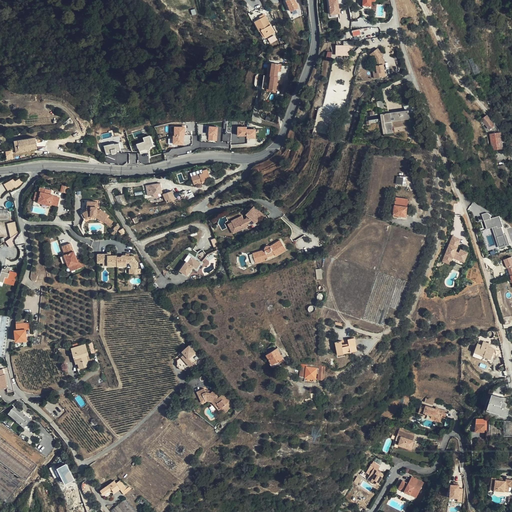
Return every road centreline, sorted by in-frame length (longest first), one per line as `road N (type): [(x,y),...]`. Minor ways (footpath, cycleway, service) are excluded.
road 1 (tertiary): [(41,167),(153,169),(274,148),(314,54),(313,0)]
road 2 (residential): [(108,511),(58,427),(16,387),(9,361),(30,264),(18,199),(41,167)]
road 3 (residential): [(393,0),(412,77),(475,232),(511,368)]
road 4 (residential): [(477,511),(458,434),(432,470),(399,467),(371,511)]
